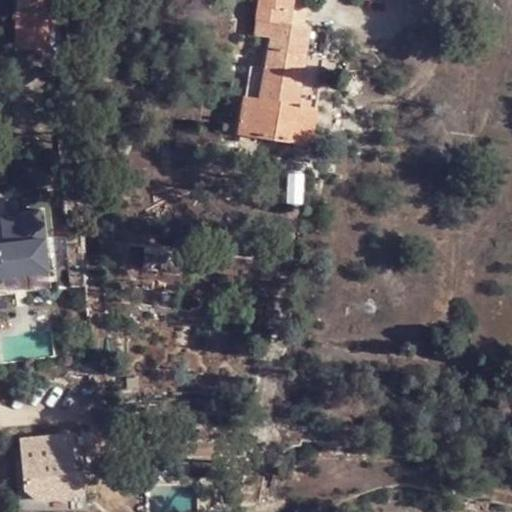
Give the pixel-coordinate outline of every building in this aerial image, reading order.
[(52,46),(49,0),(15,0),(18,47),(52,46)] [(275,23),(293,24),(298,0),(263,0),(257,38),(269,40),(275,23)] [(314,30),(293,24),(275,23),(269,40),(269,53),(266,66),(260,98),(300,105),(309,54),(314,30)] [(266,66),(269,53),(253,50),(250,65),(266,66)] [(328,59),(309,54),(300,105),(319,108),(328,59)] [(260,98),(266,66),(250,65),(245,95),(260,98)] [(260,98),(245,95),(239,132),(312,145),(319,108),(300,105),(260,98)] [(24,250),(0,254),(0,288),(71,274),(64,242),(66,241),(59,212),(18,220),(24,250)] [(180,274),(183,251),(144,247),(140,270),(180,274)] [(144,412),(144,399),(124,399),(125,413),(144,412)] [(84,494),(84,471),(23,472),(24,486),(37,495),(84,494)]
